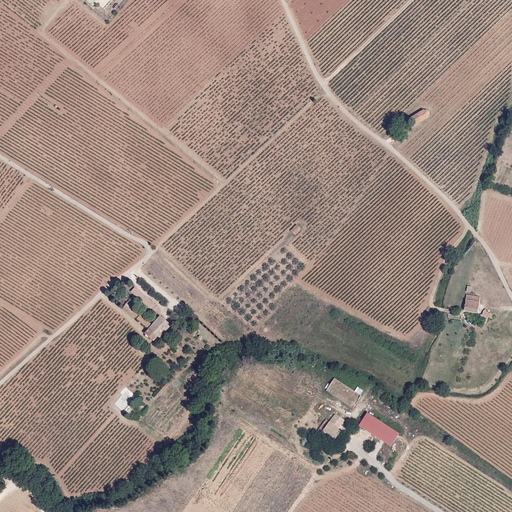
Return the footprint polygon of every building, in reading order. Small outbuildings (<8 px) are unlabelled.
[(453,32),(457,36),(462,32),(458,28),(453,32)] [(414,125),(417,123),(429,116),(429,114),(429,113),(428,111),(427,110),(426,109),(425,109),(423,109),(421,111),(409,118),(414,125)] [(289,230),(293,235),(299,229),(295,225),(289,230)] [(155,311),(159,306),(137,286),(133,291),(136,293),(138,295),(140,297),(155,311)] [(476,297),(465,295),(464,300),(462,311),(475,314),(477,303),(475,303),(476,297)] [(153,312),(155,311),(140,297),(139,299),(153,312)] [(137,318),(141,314),(128,301),(124,306),(137,318)] [(485,321),(486,317),(490,318),(491,315),(492,315),(482,311),(480,314),(478,318),(485,321)] [(152,324),(141,314),(137,318),(149,328),(144,334),(148,337),(149,336),(154,341),(158,336),(160,338),(172,325),(161,315),(152,324)] [(362,390),(356,385),(353,390),(333,377),(324,390),(351,407),(360,394),(359,394),(362,390)] [(366,411),(357,425),(389,445),(398,432),(366,411)] [(329,420),(325,418),(316,430),(321,433),(323,431),(324,431),(321,436),(324,438),(327,433),(333,438),(334,439),(340,431),(337,429),(342,422),(344,419),(334,413),(332,415),(329,420)] [(330,443),(333,438),(327,433),(324,438),(330,443)]
